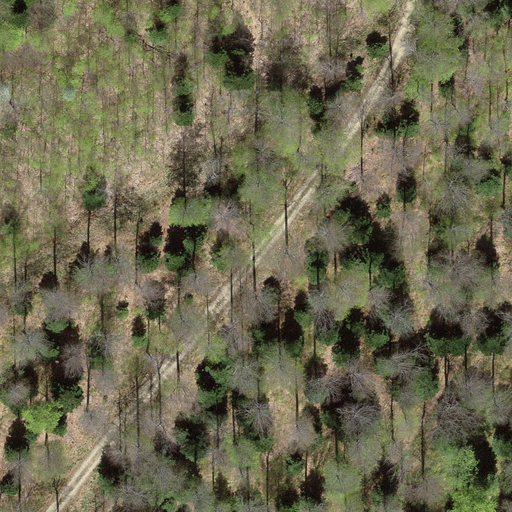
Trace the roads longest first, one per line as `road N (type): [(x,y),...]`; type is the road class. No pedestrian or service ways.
road 1 (track): [(413,0),(364,113),(51,511)]
road 2 (track): [(389,0),(216,157),(0,283)]
road 3 (track): [(352,511),(511,267)]
road 4 (track): [(116,0),(0,78)]
